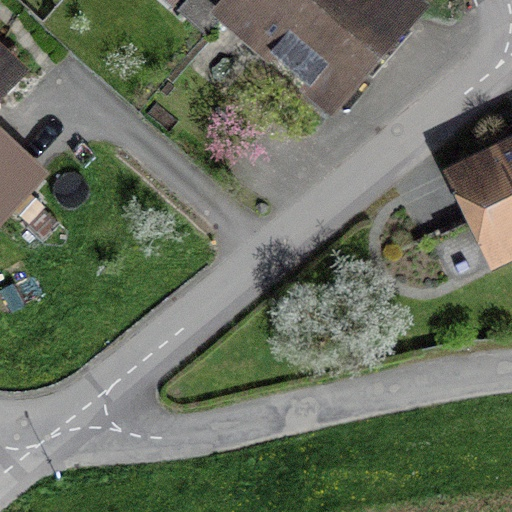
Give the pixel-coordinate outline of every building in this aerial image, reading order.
[(145,0),(162,13),(172,0),(145,0)] [(405,24),(378,0),(225,0),(200,29),(312,129),(405,24)] [(0,91),(11,80),(0,70),(0,91)] [(0,142),(0,213),(35,175),(0,142)] [(511,148),(439,184),(485,279),(511,266),(511,148)]
